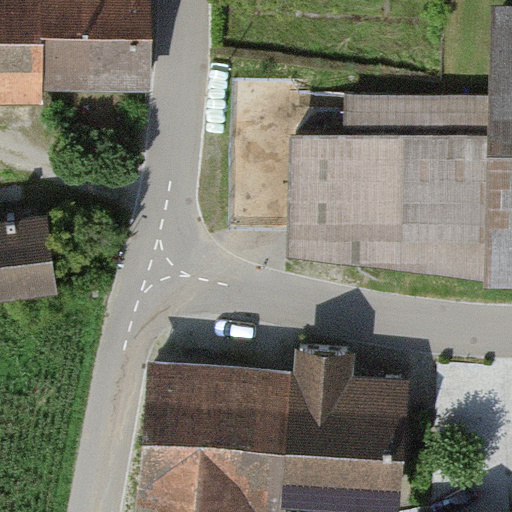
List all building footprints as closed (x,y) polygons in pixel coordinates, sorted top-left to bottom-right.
[(0,0),(0,91),(37,91),(37,80),(36,0),(0,0)] [(36,0),(37,80),(165,79),(164,0),(36,0)] [(511,0),(492,0),(491,87),(490,122),(488,267),(488,274),(511,274),(511,0)] [(344,84),(344,119),(490,122),(491,87),(344,84)] [(488,267),(490,122),(344,119),(311,121),(312,248),(488,267)] [(0,284),(56,277),(46,202),(0,208),(0,284)] [(292,511),(295,486),(402,496),(414,370),(170,347),(154,511),(292,511)]
